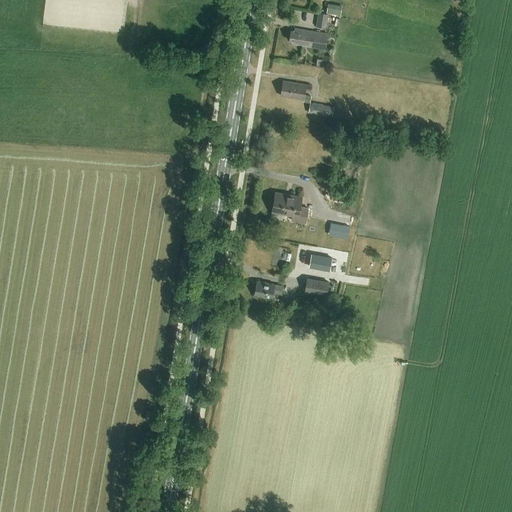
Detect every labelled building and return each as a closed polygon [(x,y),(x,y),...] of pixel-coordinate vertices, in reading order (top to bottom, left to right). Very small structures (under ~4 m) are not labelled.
[(328,3),(326,13),(340,15),(342,6),(328,3)] [(328,14),(319,13),(316,27),(325,28),(328,14)] [(294,29),(294,31),(291,31),(289,41),(292,41),(292,44),(324,50),(327,34),(294,29)] [(304,102),(309,103),(310,96),(305,95),(305,91),(311,92),(312,86),(283,81),(283,84),(281,93),(281,96),(304,100),(304,102)] [(334,107),(310,103),(309,113),(332,117),(334,107)] [(302,197),(275,193),(272,212),(293,216),(292,220),(306,223),(308,209),(300,207),(302,197)] [(347,239),(349,227),(331,224),(328,236),(347,239)] [(312,255),(309,267),(330,270),(332,258),(312,255)] [(329,283),(307,279),(305,291),(326,295),(329,283)] [(275,284),(257,281),(254,295),(272,298),(273,293),(282,294),(283,287),(274,285),(275,284)]
